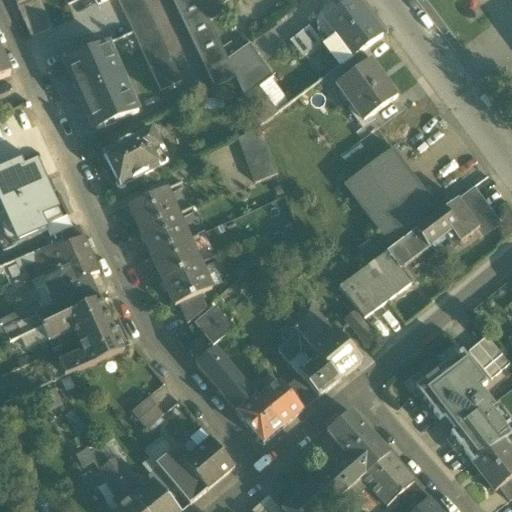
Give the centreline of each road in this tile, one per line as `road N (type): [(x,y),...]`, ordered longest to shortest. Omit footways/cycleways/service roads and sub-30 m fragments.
road 1 (residential): [(0,10),(148,341),(255,469)]
road 2 (residential): [(356,386),(511,257)]
road 3 (residential): [(392,0),(511,159)]
road 4 (residential): [(356,386),(463,511)]
road 5 (residential): [(255,469),(356,386)]
